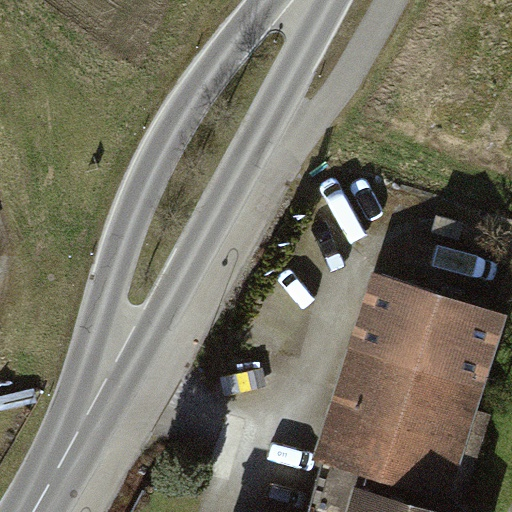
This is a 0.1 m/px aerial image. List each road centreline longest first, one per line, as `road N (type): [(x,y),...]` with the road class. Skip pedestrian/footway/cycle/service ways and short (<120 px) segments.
road 1 (secondary): [(94,410),(157,325),(311,40),(322,0)]
road 2 (secondary): [(277,0),(208,77),(143,193),(122,250),(94,410)]
